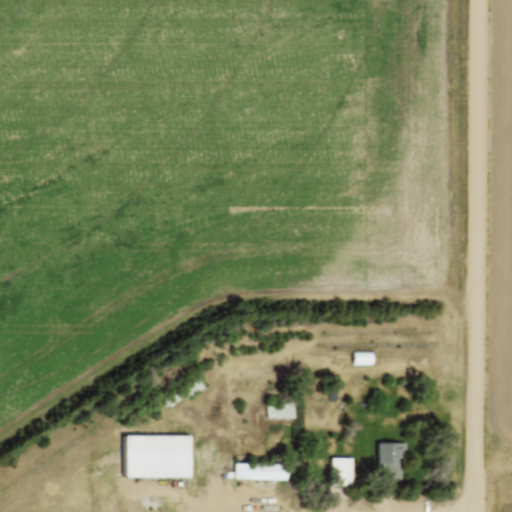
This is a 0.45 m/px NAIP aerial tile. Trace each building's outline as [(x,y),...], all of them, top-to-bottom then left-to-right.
[(265,398),(266,418),(294,416),(293,397),(265,398)] [(121,437),(122,477),(189,476),(189,436),(121,437)] [(375,443),(375,474),(400,473),(399,442),(375,443)] [(327,458),(328,484),(354,484),(353,458),(327,458)] [(233,460),(233,478),(285,477),(285,459),(233,460)]
